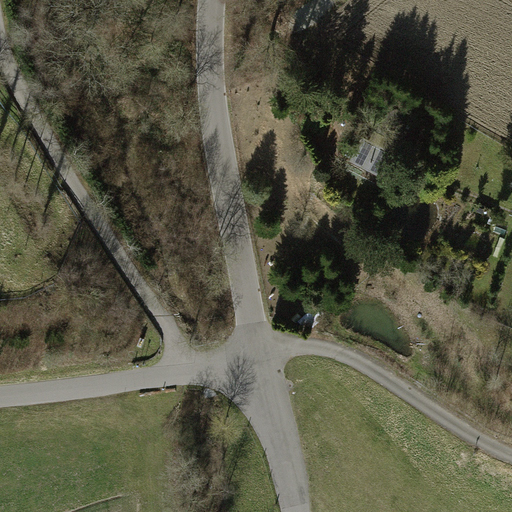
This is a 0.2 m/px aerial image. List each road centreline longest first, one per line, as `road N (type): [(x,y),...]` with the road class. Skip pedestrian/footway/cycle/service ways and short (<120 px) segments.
road 1 (track): [(0,46),(79,191),(174,339),(179,374)]
road 2 (tertiary): [(212,0),(217,145),(260,358)]
road 3 (track): [(260,358),(340,353),(511,455)]
road 4 (unclassified): [(0,396),(260,358)]
road 5 (tertiary): [(260,358),(296,511)]
